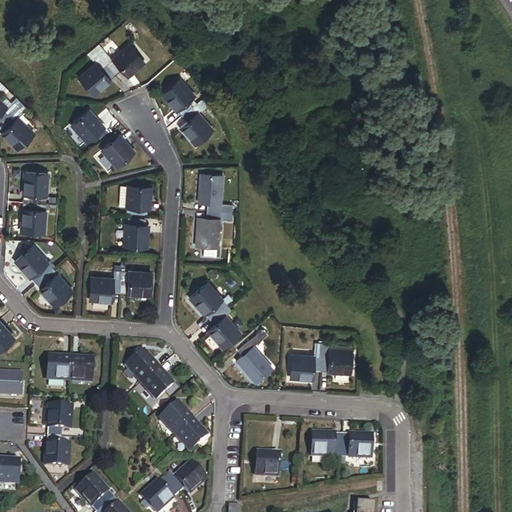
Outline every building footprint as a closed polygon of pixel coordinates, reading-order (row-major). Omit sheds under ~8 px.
[(125,67),(129,72),(132,69),(143,59),(130,44),(115,57),(108,63),(118,73),(125,67)] [(108,63),(115,57),(105,45),(98,51),(108,63)] [(101,69),(108,63),(98,51),(91,58),(95,64),(101,69)] [(106,83),(118,73),(108,63),(101,69),(95,64),(80,77),(95,93),(106,83)] [(189,106),(182,99),(188,93),(174,77),(156,93),(164,102),(178,117),(189,106)] [(22,107),(11,95),(3,103),(13,114),(17,111),(22,107)] [(200,97),(189,106),(194,112),(205,102),(200,97)] [(0,119),(3,124),(13,114),(3,103),(0,99),(0,119)] [(193,144),(209,129),(194,112),(189,106),(178,117),(183,123),(178,127),(187,137),(193,144)] [(104,123),(105,122),(100,117),(93,108),(76,123),(88,137),(97,129),(104,123)] [(17,111),(13,114),(20,122),(24,119),(17,111)] [(18,151),(34,136),(20,122),(13,114),(3,124),(9,129),(3,134),(18,151)] [(97,129),(100,132),(107,126),(104,123),(97,129)] [(111,134),(114,137),(122,130),(119,127),(111,134)] [(120,161),(136,147),(128,137),(122,130),(114,137),(105,145),(120,161)] [(206,209),(218,210),(218,200),(220,172),(198,171),(197,181),(196,199),(206,200),(206,209)] [(27,203),(43,203),(43,174),(21,173),(21,195),(27,196),(27,203)] [(126,205),(128,184),(115,183),(114,205),(126,205)] [(126,205),(145,206),(146,195),(146,185),(128,184),(126,205)] [(218,210),(227,210),(227,201),(218,200),(218,210)] [(20,234),(42,235),(43,203),(27,203),(27,214),(21,214),(20,234)] [(213,245),(216,245),(217,217),(218,210),(206,209),(205,216),(195,215),(194,226),(193,244),(200,244),(213,245)] [(123,244),(142,245),(143,236),(143,224),(140,224),(126,223),(124,223),(123,244)] [(213,245),(200,244),(199,252),(212,253),(213,245)] [(32,274),(39,281),(48,272),(28,251),(13,264),(26,279),(32,274)] [(125,289),(149,290),(150,269),(133,269),(133,276),(125,276),(125,289)] [(52,306),(67,292),(48,272),(39,281),(44,286),(38,291),(52,306)] [(32,274),(26,279),(33,287),(39,281),(32,274)] [(117,289),(125,289),(125,276),(111,276),(97,275),(97,297),(117,297),(117,289)] [(211,298),(216,295),(201,278),(186,292),(208,316),(218,306),(211,298)] [(222,289),(216,295),(222,302),(229,296),(222,289)] [(218,306),(222,302),(216,295),(211,298),(218,306)] [(218,306),(222,311),(227,307),(222,302),(218,306)] [(222,343),(237,327),(222,311),(218,306),(208,316),(212,321),(207,326),(222,343)] [(262,324),(255,330),(260,336),(267,330),(262,324)] [(0,350),(13,341),(0,325),(0,350)] [(248,337),(253,342),(260,336),(255,330),(248,337)] [(313,349),(325,349),(325,334),(314,334),(313,349)] [(248,337),(238,346),(244,353),(239,358),(252,373),(268,359),(253,342),(248,337)] [(324,363),(352,364),(353,342),(331,341),(330,350),(325,349),(324,363)] [(130,362),(146,379),(161,365),(145,348),(130,362)] [(315,362),(324,363),(325,349),(313,349),(293,348),(292,371),(314,372),(315,362)] [(47,376),(68,378),(69,356),(48,354),(47,376)] [(68,378),(90,379),(92,357),(69,356),(68,378)] [(146,379),(159,394),(174,380),(161,365),(146,379)] [(0,396),(6,397),(16,397),(18,375),(0,373),(0,396)] [(183,433),(199,418),(183,401),(167,416),(183,433)] [(65,431),(72,431),(74,410),(50,409),(49,420),(48,438),(64,439),(65,431)] [(183,433),(198,449),(214,434),(199,418),(183,433)] [(322,448),(350,450),(351,436),(342,436),(342,428),(323,427),(322,448)] [(350,450),(377,451),(378,431),(358,429),(358,437),(351,436),(350,450)] [(70,449),(63,448),(64,439),(48,438),(46,453),(45,469),(68,471),(70,449)] [(262,469),(285,471),(286,450),(263,448),(262,469)] [(0,482),(16,484),(18,462),(7,462),(0,461),(0,482)] [(187,490),(192,496),(205,485),(190,467),(176,479),(170,484),(180,496),(187,490)] [(166,479),(170,484),(176,479),(172,474),(166,479)] [(162,491),(170,484),(166,479),(158,486),(162,491)] [(97,511),(102,511),(111,504),(91,483),(75,498),(87,511),(88,511),(93,507),(97,511)] [(148,508),(151,511),(161,511),(180,496),(170,484),(162,491),(158,486),(142,500),(143,502),(148,508)] [(148,508),(143,502),(140,505),(145,511),(148,508)]
